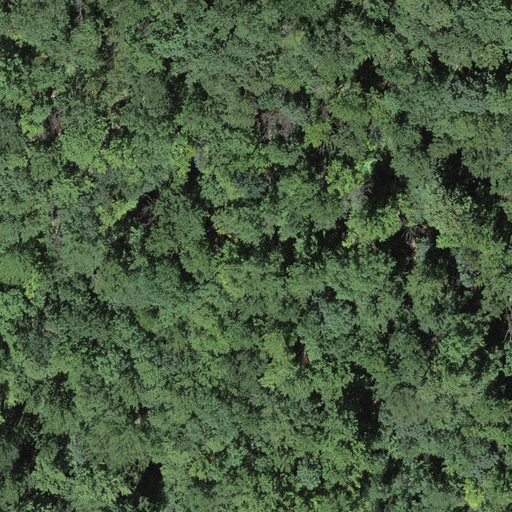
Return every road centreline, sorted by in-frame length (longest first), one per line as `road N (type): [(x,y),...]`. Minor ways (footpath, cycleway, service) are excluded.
road 1 (track): [(0,245),(168,316),(261,345),(511,402)]
road 2 (track): [(0,0),(152,79),(242,105),(511,138)]
